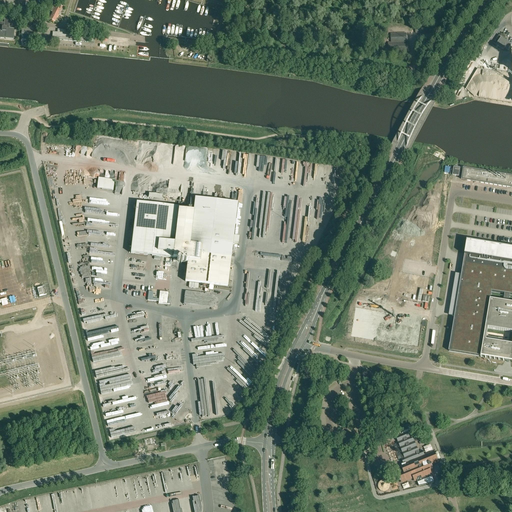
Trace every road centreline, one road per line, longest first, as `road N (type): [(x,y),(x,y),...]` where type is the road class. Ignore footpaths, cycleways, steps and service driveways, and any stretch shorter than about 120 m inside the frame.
road 1 (primary): [(269,438),(279,388),(308,320),(446,63),(491,0)]
road 2 (unclassified): [(105,467),(30,151),(19,136),(0,133)]
road 3 (track): [(416,59),(406,67),(298,55),(244,0)]
road 4 (unclassified): [(105,467),(226,441),(268,443)]
